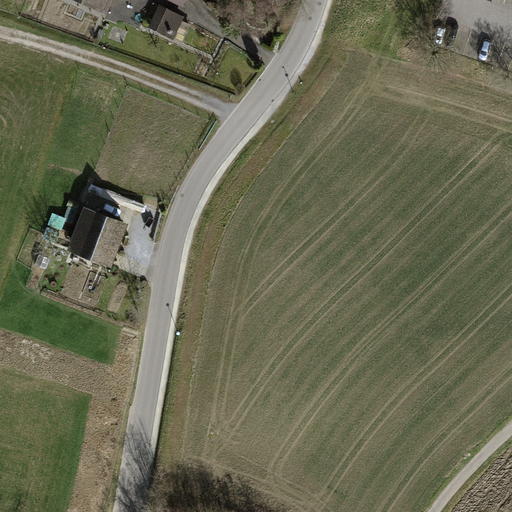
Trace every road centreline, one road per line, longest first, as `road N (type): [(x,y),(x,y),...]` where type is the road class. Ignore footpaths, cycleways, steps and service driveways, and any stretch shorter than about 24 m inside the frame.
road 1 (tertiary): [(319,0),(285,65),(197,189),(180,232),(127,511)]
road 2 (track): [(244,120),(0,31)]
